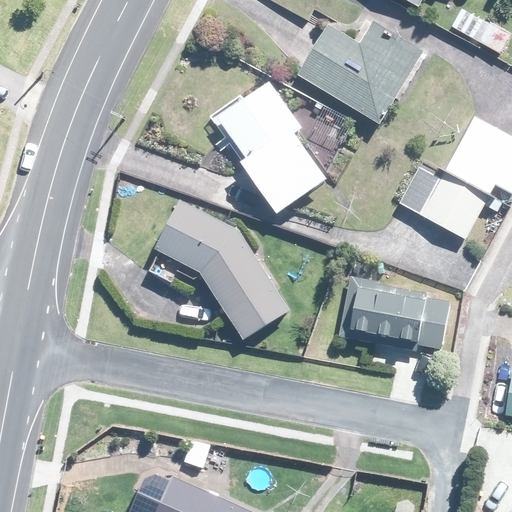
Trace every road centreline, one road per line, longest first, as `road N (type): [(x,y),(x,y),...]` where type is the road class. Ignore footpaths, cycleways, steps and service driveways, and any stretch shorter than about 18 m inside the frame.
road 1 (residential): [(455,432),(16,348)]
road 2 (unclassified): [(131,0),(79,103),(47,202),(16,348)]
